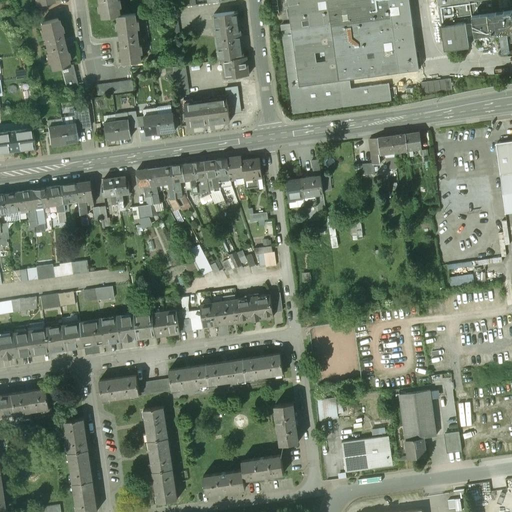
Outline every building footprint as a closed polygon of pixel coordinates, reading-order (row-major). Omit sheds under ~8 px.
[(6,0),(0,0),(0,10),(9,7),(6,0)] [(99,0),(100,6),(98,6),(99,13),(101,12),(102,19),(117,16),(120,16),(118,8),(120,8),(119,0),(117,1),(116,0),(99,0)] [(287,0),(291,24),(281,25),(292,114),(391,101),(388,84),(350,89),(341,90),(340,81),(399,72),(388,0),(287,0)] [(408,0),(388,0),(399,72),(402,72),(418,70),(408,0)] [(511,0),(437,0),(444,50),(469,47),(466,23),(472,22),(474,36),(498,32),(499,38),(507,37),(506,31),(509,31),(511,44),(511,43),(511,0)] [(175,8),(165,10),(169,39),(179,38),(175,8)] [(237,12),(213,15),(218,48),(221,48),(222,59),(219,59),(219,60),(222,59),(243,56),(237,12)] [(120,16),(117,16),(118,23),(116,23),(117,30),(119,30),(121,51),(119,51),(120,58),(122,57),(123,63),(141,61),(140,54),(142,54),(141,46),(139,46),(137,29),(139,29),(138,21),(136,21),(135,14),(120,16)] [(57,19),(40,23),(42,31),(40,31),(42,39),(44,38),(48,55),(46,55),(47,63),(49,63),(51,70),(61,68),(68,66),(67,59),(69,59),(67,52),(65,53),(60,32),(62,32),(61,25),(59,26),(57,19)] [(243,56),(222,59),(225,78),(248,75),(246,56),(243,56)] [(68,66),(61,68),(66,89),(77,86),(72,65),(68,66)] [(185,65),(173,66),(177,95),(188,93),(185,65)] [(399,72),(340,81),(341,90),(350,89),(349,84),(402,77),(402,72),(399,72)] [(451,78),(421,82),(422,94),(452,90),(451,78)] [(237,86),(224,88),(226,98),(228,113),(240,112),(237,86)] [(226,98),(184,104),(187,127),(229,121),(228,113),(226,98)] [(88,109),(82,110),(84,127),(91,126),(88,109)] [(82,110),(73,111),(75,123),(62,125),(64,143),(79,141),(77,128),(84,127),(82,110)] [(136,111),(127,112),(129,125),(138,124),(136,111)] [(127,112),(115,114),(116,121),(119,138),(131,136),(129,125),(127,112)] [(172,113),(158,114),(160,132),(174,130),(172,113)] [(158,114),(144,116),(146,134),(160,132),(158,114)] [(116,121),(104,122),(107,140),(119,138),(116,121)] [(62,125),(47,127),(50,145),(64,143),(62,125)] [(32,128),(0,132),(0,151),(34,147),(32,128)] [(419,132),(405,134),(407,150),(421,148),(419,132)] [(405,134),(392,135),(395,151),(400,151),(407,150),(405,134)] [(392,135),(378,137),(380,153),(386,153),(387,158),(390,158),(389,152),(395,151),(392,135)] [(378,137),(370,139),(374,164),(382,163),(380,153),(378,137)] [(511,141),(496,144),(505,214),(511,213),(511,141)] [(395,151),(389,152),(390,158),(390,160),(388,160),(388,163),(396,163),(395,151)] [(400,151),(395,151),(396,163),(404,162),(403,160),(401,160),(400,151)] [(427,153),(408,156),(409,162),(428,160),(427,153)] [(241,156),(227,158),(230,174),(231,179),(236,178),(236,175),(243,174),(241,160),(241,156)] [(260,157),(241,160),(243,174),(245,188),(259,186),(258,177),(263,176),(260,157)] [(227,158),(216,159),(219,187),(232,185),(231,183),(231,179),(230,174),(227,158)] [(216,159),(205,161),(207,177),(209,189),(214,189),(214,191),(220,190),(219,187),(216,159)] [(319,160),(311,161),(315,176),(321,176),(319,160)] [(205,161),(194,162),(198,193),(198,195),(208,194),(209,194),(209,189),(207,177),(205,161)] [(194,162),(182,164),(184,180),(191,179),(193,193),(198,193),(194,162)] [(182,164),(171,166),(176,199),(182,198),(182,195),(180,181),(184,180),(182,164)] [(171,166),(160,167),(162,183),(168,182),(171,199),(176,199),(171,166)] [(160,167),(148,169),(153,203),(159,202),(156,184),(162,183),(160,167)] [(148,169),(136,170),(139,186),(145,185),(147,200),(149,204),(153,203),(148,169)] [(126,175),(114,177),(119,209),(124,208),(122,193),(130,192),(128,181),(126,181),(126,175)] [(315,176),(301,178),(301,179),(303,196),(323,193),(321,176),(315,176)] [(114,177),(103,179),(104,184),(102,184),(103,196),(111,195),(113,209),(119,209),(114,177)] [(301,179),(286,181),(289,201),(295,200),(295,197),(303,196),(301,179)] [(90,181),(75,183),(78,199),(80,215),(87,214),(85,200),(88,199),(88,204),(94,203),(90,181)] [(75,183),(59,185),(62,203),(62,202),(63,211),(68,210),(66,201),(78,199),(75,183)] [(59,185),(45,187),(48,205),(55,204),(57,216),(55,216),(56,226),(65,224),(63,211),(62,202),(62,203),(59,185)] [(45,187),(31,189),(36,224),(36,231),(36,232),(45,231),(41,206),(48,205),(45,187)] [(31,189),(16,192),(19,210),(26,209),(29,222),(26,223),(28,230),(33,229),(33,232),(36,231),(36,224),(31,189)] [(16,192),(2,194),(4,212),(19,210),(16,192)] [(0,224),(0,215),(3,215),(3,212),(4,212),(2,194),(0,194),(0,244),(6,244),(6,238),(8,238),(7,226),(7,224),(0,224)] [(182,198),(176,199),(180,208),(182,210),(190,206),(184,198),(184,195),(182,195),(182,198)] [(171,199),(169,200),(174,211),(180,208),(176,199),(171,199)] [(151,204),(138,206),(140,218),(152,216),(151,204)] [(105,205),(99,206),(101,219),(107,218),(105,205)] [(99,206),(93,207),(95,220),(101,219),(99,206)] [(267,212),(249,215),(250,222),(268,219),(267,212)] [(365,238),(364,219),(354,220),(354,238),(365,238)] [(199,245),(193,248),(197,256),(203,253),(199,245)] [(271,246),(254,248),(255,254),(258,254),(264,253),(272,252),(271,246)] [(240,265),(235,252),(229,255),(234,267),(240,265)] [(272,252),(264,253),(266,265),(266,266),(276,265),(274,252),(272,252)] [(197,256),(194,257),(201,271),(203,275),(212,270),(203,253),(197,256)] [(251,254),(246,256),(249,267),(255,265),(251,254)] [(194,257),(183,262),(190,277),(201,271),(194,257)] [(230,259),(222,262),(226,271),(234,268),(230,259)] [(87,260),(71,262),(73,274),(89,272),(87,260)] [(71,262),(59,264),(59,266),(53,267),(54,277),(73,274),(71,262)] [(52,264),(36,267),(38,279),(54,277),(53,267),(52,264)] [(475,272),(451,275),(452,286),(476,283),(475,272)] [(112,286),(95,288),(97,300),(114,298),(112,286)] [(95,288),(83,290),(85,302),(97,300),(95,288)] [(73,292),(58,294),(60,307),(75,304),(73,292)] [(280,293),(270,294),(273,312),(282,310),(280,293)] [(58,294),(40,296),(42,309),(60,307),(58,294)] [(270,294),(236,299),(239,321),(240,321),(242,322),(245,322),(247,320),(253,319),(253,320),(259,319),(259,318),(265,317),(267,318),(270,318),(272,316),(273,316),(273,312),(270,294)] [(29,297),(19,299),(20,311),(30,309),(29,297)] [(236,299),(224,301),(227,323),(239,321),(236,299)] [(11,300),(0,301),(0,313),(13,312),(11,300)] [(224,301),(212,303),(215,325),(227,323),(224,301)] [(212,303),(200,304),(202,316),(203,326),(215,325),(212,303)] [(176,310),(164,312),(168,334),(180,332),(178,318),(176,310)] [(152,311),(134,314),(138,338),(156,335),(152,313),(152,311)] [(164,312),(152,313),(156,335),(168,334),(164,312)] [(134,314),(117,317),(117,318),(121,341),(125,340),(133,339),(138,338),(134,314)] [(117,318),(109,319),(109,318),(100,319),(104,343),(121,341),(117,318)] [(100,319),(80,322),(84,346),(104,343),(100,319)] [(80,322),(63,325),(66,349),(84,346),(80,322)] [(63,325),(45,327),(48,351),(66,349),(63,325)] [(45,327),(12,332),(12,333),(15,356),(48,351),(45,327)] [(12,333),(0,334),(0,358),(3,358),(10,357),(15,356),(12,333)] [(283,373),(280,353),(243,359),(246,379),(283,373)] [(246,379),(243,359),(206,364),(209,384),(246,379)] [(209,384),(206,364),(169,370),(172,390),(209,384)] [(137,375),(99,380),(102,400),(140,395),(137,375)] [(47,388),(9,394),(12,411),(12,414),(50,408),(47,388)] [(430,390),(399,394),(405,440),(424,437),(436,435),(430,390)] [(9,394),(0,394),(0,412),(12,411),(9,394)] [(320,398),(321,418),(342,417),(341,411),(347,411),(346,396),(320,398)] [(293,402),(275,404),(280,444),(299,441),(293,402)] [(164,406),(143,409),(148,440),(168,437),(164,406)] [(12,411),(0,412),(0,424),(13,422),(12,414),(12,411)] [(83,418),(63,421),(68,452),(88,449),(83,418)] [(459,432),(444,434),(446,447),(451,450),(461,449),(459,432)] [(389,435),(341,442),(345,471),(393,465),(389,435)] [(168,437),(148,440),(153,471),(173,468),(168,437)] [(424,437),(405,440),(408,459),(426,456),(424,437)] [(88,449),(68,452),(73,483),(93,480),(88,449)] [(281,454),(241,460),(243,469),(244,478),(284,472),(281,454)] [(173,468),(153,471),(157,502),(178,499),(173,468)] [(243,469),(203,475),(206,494),(246,488),(244,478),(243,469)] [(93,480),(73,483),(77,511),(88,511),(97,511),(93,480)]
